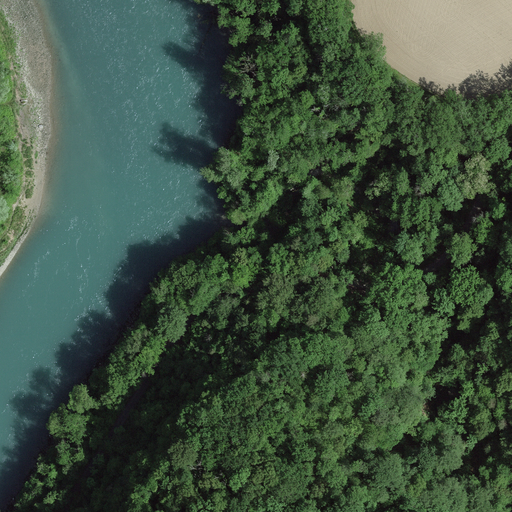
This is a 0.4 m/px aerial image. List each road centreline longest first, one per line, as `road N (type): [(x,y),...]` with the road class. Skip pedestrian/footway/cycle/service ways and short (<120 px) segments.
road 1 (track): [(64,511),(173,344),(209,305),(284,283),(375,284)]
road 2 (track): [(511,149),(459,242),(428,268)]
